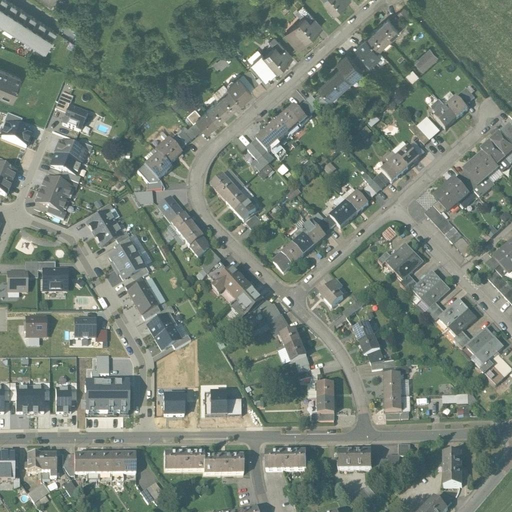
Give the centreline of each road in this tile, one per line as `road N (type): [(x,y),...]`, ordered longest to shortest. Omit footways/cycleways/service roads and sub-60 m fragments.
road 1 (residential): [(289,300),(203,216),(198,172),(209,150),(378,0)]
road 2 (residential): [(13,217),(74,244),(140,353),(145,439)]
road 3 (residential): [(393,207),(511,333)]
road 4 (residential): [(364,435),(358,388),(343,356),(289,300)]
road 5 (residential): [(364,435),(511,428)]
road 6 (residential): [(0,441),(145,439)]
road 7 (residential): [(289,300),(393,207)]
road 8 (residential): [(393,207),(490,113)]
